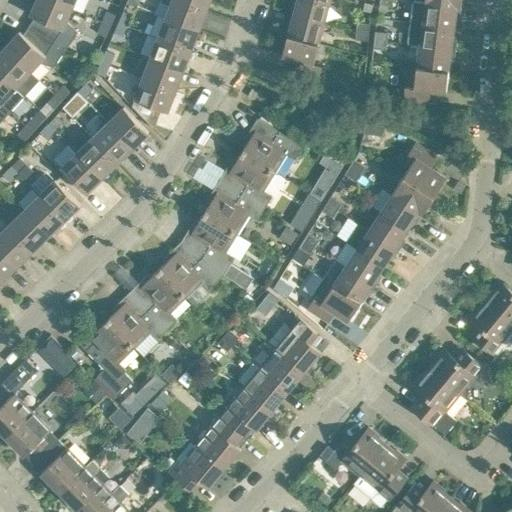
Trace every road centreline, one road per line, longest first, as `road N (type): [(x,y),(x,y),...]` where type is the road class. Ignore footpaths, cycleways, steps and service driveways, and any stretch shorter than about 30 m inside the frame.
road 1 (residential): [(0,350),(143,210),(234,63),(254,0)]
road 2 (residential): [(361,378),(474,240),(486,205),(504,0)]
road 3 (residential): [(361,378),(467,472),(480,472),(511,437)]
road 4 (residential): [(237,511),(361,378)]
